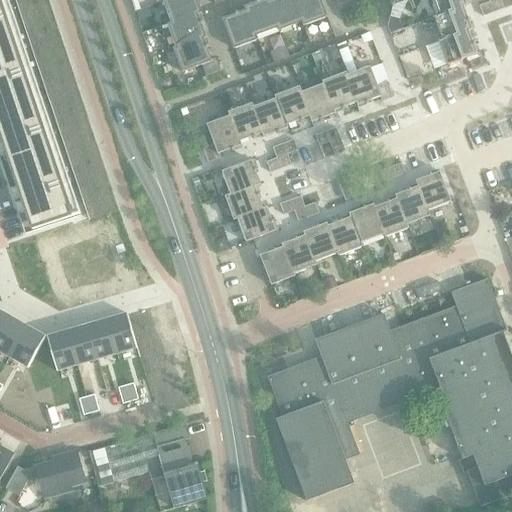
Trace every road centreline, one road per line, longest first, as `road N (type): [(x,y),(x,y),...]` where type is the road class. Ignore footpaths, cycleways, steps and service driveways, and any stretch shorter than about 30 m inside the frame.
road 1 (tertiary): [(77,0),(127,150),(171,217)]
road 2 (residential): [(273,327),(496,248)]
road 3 (tertiary): [(171,217),(102,0)]
road 4 (residential): [(0,266),(8,291),(51,323),(194,287)]
road 5 (tertiary): [(245,511),(214,349)]
road 6 (residential): [(300,176),(450,119)]
road 7 (residential): [(496,248),(450,119)]
